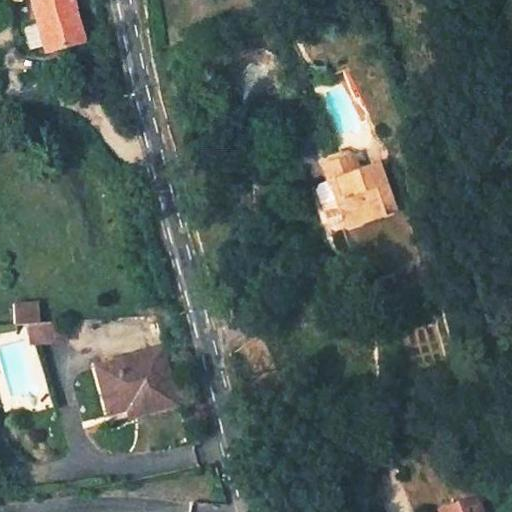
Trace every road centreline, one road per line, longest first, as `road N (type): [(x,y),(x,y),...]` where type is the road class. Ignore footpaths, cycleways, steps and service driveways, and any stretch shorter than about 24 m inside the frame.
road 1 (tertiary): [(153,155),(244,511)]
road 2 (residential): [(153,155),(139,158),(67,93),(0,97)]
road 3 (tertiary): [(122,0),(153,155)]
